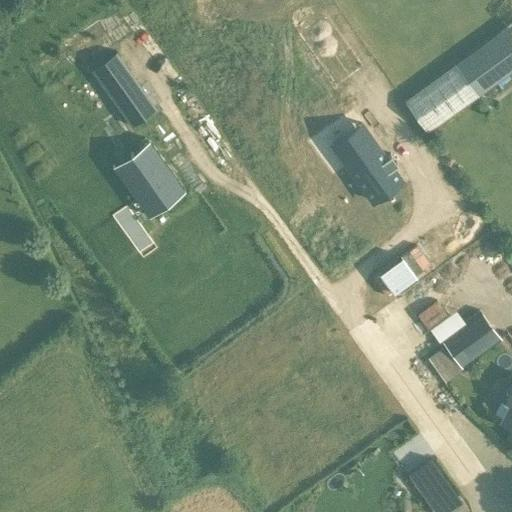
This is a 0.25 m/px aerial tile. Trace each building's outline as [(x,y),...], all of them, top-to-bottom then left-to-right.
[(100,17),(59,40),(66,53),(108,30),(100,17)] [(511,67),(511,31),(506,24),(404,100),(427,131),(511,67)] [(156,107),(115,50),(90,68),(131,125),(156,107)] [(364,129),(334,149),(364,194),(394,175),(364,129)] [(177,195),(147,149),(110,173),(140,219),(177,195)] [(429,263),(477,225),(459,203),(412,241),(429,263)] [(443,340),(462,367),(501,339),(482,313),(443,340)] [(508,402),(499,418),(511,424),(511,384),(504,399),(508,402)] [(445,479),(429,457),(407,473),(422,495),(445,479)]
